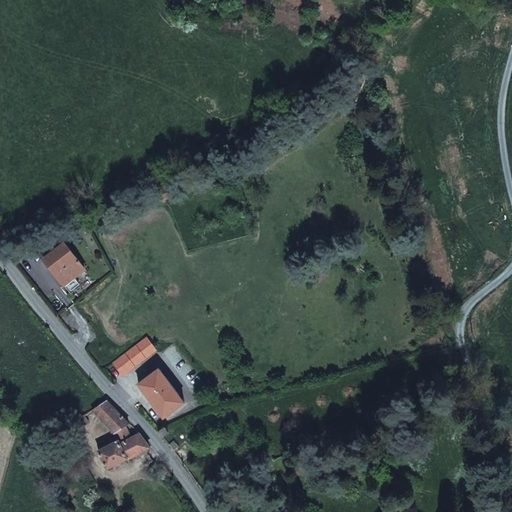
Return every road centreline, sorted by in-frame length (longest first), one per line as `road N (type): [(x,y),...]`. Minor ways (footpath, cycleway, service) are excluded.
road 1 (unclassified): [(0,259),(206,511)]
road 2 (residential): [(511,479),(464,351),(464,309),(511,272)]
road 3 (residential): [(511,188),(502,138),(502,89),(511,60)]
